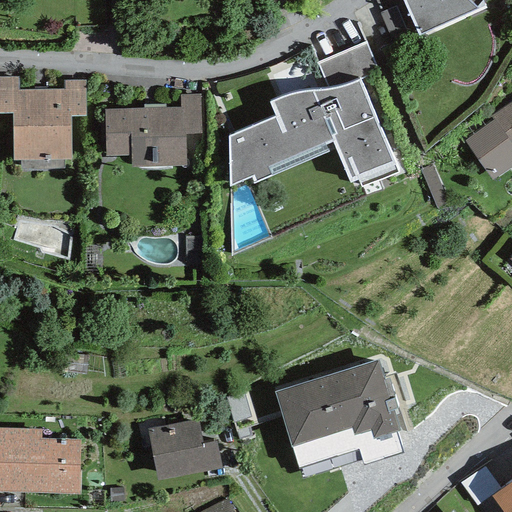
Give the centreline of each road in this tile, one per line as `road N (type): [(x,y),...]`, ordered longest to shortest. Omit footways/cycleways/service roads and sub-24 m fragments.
road 1 (residential): [(0,60),(200,71),(247,62),(358,0)]
road 2 (residential): [(418,511),(511,426)]
